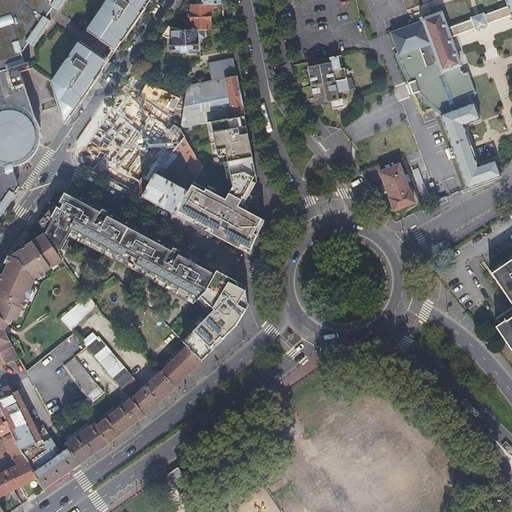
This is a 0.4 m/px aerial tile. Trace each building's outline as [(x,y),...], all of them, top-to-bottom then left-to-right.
[(0,0),(0,224),(24,198),(49,161),(156,12),(161,0),(0,0)] [(511,0),(505,0),(508,5),(483,14),(483,13),(469,17),(470,19),(446,28),(440,12),(421,19),(421,20),(389,32),(397,56),(418,49),(431,85),(426,87),(434,109),(439,107),(442,114),(439,116),(467,189),(501,175),(495,161),(478,167),(462,126),(479,119),(474,103),(455,110),(452,102),(474,94),(466,72),(444,80),(441,72),(460,65),(449,37),(473,28),(474,30),(487,25),(486,23),(511,14),(511,16),(511,0)] [(401,0),(405,11),(411,8),(407,0),(401,0)] [(407,0),(411,8),(418,6),(415,0),(407,0)] [(210,28),(209,3),(193,3),(193,21),(190,21),(190,28),(203,28),(210,28)] [(203,35),(203,28),(190,28),(181,28),(168,27),(163,35),(165,38),(170,38),(171,51),(197,49),(196,35),(203,35)] [(511,36),(501,41),(506,57),(511,54),(511,36)] [(308,67),(312,86),(350,78),(348,67),(341,68),(339,56),(309,62),(310,67),(308,67)] [(208,62),(212,81),(237,76),(233,57),(208,62)] [(197,78),(198,84),(206,82),(204,75),(198,76),(197,78)] [(188,86),(179,128),(180,129),(212,122),(244,115),(240,94),(237,76),(212,81),(206,82),(198,84),(188,86)] [(350,78),(312,86),(316,105),(332,101),(333,109),(345,107),(343,99),(346,98),(345,95),(339,97),(338,92),(357,88),(354,78),(350,78)] [(141,90),(136,98),(154,111),(163,98),(147,86),(143,91),(141,90)] [(154,111),(136,98),(123,116),(141,129),(154,111)] [(190,190),(178,211),(213,231),(212,233),(239,248),(242,244),(251,249),(257,235),(254,234),(262,219),(239,206),(243,198),(255,177),(253,167),(254,166),(246,126),(244,126),(242,117),(244,117),(244,115),(212,122),(214,132),(213,132),(216,150),(225,149),(233,186),(226,199),(206,188),(205,191),(193,184),(190,190)] [(180,129),(179,128),(174,125),(158,148),(172,156),(175,151),(179,145),(184,138),(180,129)] [(114,165),(116,166),(117,167),(118,167),(121,166),(124,162),(125,163),(135,150),(113,135),(91,168),(98,172),(106,161),(110,164),(108,167),(111,169),(114,165)] [(158,148),(143,138),(125,171),(150,185),(160,174),(161,171),(163,169),(172,156),(158,148)] [(191,148),(184,138),(179,145),(189,161),(192,161),(193,167),(198,175),(203,167),(191,148)] [(175,151),(172,156),(163,169),(161,171),(166,174),(179,154),(175,151)] [(118,183),(125,171),(118,167),(117,167),(116,166),(114,165),(111,169),(108,167),(110,164),(106,161),(98,172),(118,183)] [(391,199),(410,191),(399,166),(380,173),(391,199)] [(144,196),(150,185),(125,171),(118,183),(144,196)] [(160,174),(150,185),(144,196),(177,214),(178,211),(190,190),(182,186),(183,183),(181,182),(180,184),(160,174)] [(53,204),(38,222),(57,250),(64,259),(74,238),(131,264),(196,300),(198,298),(205,291),(217,270),(66,189),(56,201),(62,203),(60,208),(53,204)] [(395,210),(405,206),(415,202),(410,191),(391,199),(395,210)] [(62,260),(36,222),(31,228),(38,238),(12,256),(0,283),(0,368),(18,358),(4,331),(10,324),(11,324),(13,319),(17,321),(23,308),(25,309),(34,289),(31,288),(35,280),(34,279),(62,260)] [(511,255),(489,271),(511,304),(511,311),(503,318),(505,320),(495,327),(511,351),(511,255)] [(247,287),(217,270),(205,291),(198,298),(213,311),(183,341),(188,346),(203,361),(237,325),(249,305),(247,287)] [(62,319),(73,331),(98,308),(89,295),(62,319)] [(134,378),(116,357),(98,336),(96,338),(93,334),(83,343),(122,389),(134,378)] [(188,346),(162,374),(176,388),(189,374),(203,361),(188,346)] [(88,399),(85,401),(82,403),(86,409),(104,394),(73,355),(65,365),(88,399)] [(11,432),(13,435),(39,480),(45,490),(53,485),(61,478),(80,465),(66,446),(65,444),(48,455),(18,391),(14,393),(10,387),(23,381),(26,386),(32,383),(18,358),(0,368),(0,384),(6,395),(0,398),(0,411),(2,411),(7,421),(11,432)] [(162,374),(132,399),(146,416),(176,388),(162,374)] [(113,415),(98,426),(109,444),(111,443),(129,429),(146,416),(132,399),(117,411),(116,409),(111,413),(113,415)] [(0,498),(22,488),(39,480),(13,435),(6,439),(6,444),(19,467),(8,473),(0,476),(0,438),(11,432),(7,421),(4,422),(0,414),(0,498)] [(96,424),(66,446),(80,465),(94,455),(109,444),(98,426),(96,424)] [(6,439),(13,435),(11,432),(0,438),(0,476),(8,473),(19,467),(6,444),(6,439)] [(189,484),(179,469),(167,478),(171,484),(173,487),(176,485),(180,491),(189,484)] [(45,490),(39,480),(22,488),(29,501),(45,490)] [(169,498),(180,491),(176,485),(173,487),(171,484),(163,490),(169,498)]
